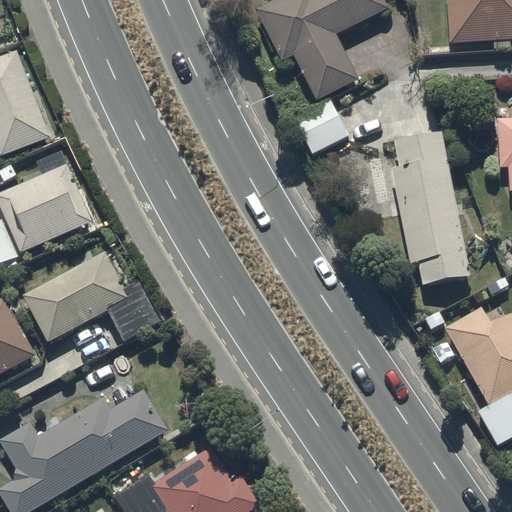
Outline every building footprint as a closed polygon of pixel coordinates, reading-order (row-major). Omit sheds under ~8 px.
[(282,70),(294,64),(316,108),(359,87),(337,42),(390,16),(381,0),(288,0),(255,16),(282,70)] [(511,0),(447,0),(450,52),(493,50),(494,56),(511,55),(511,46),(511,45),(511,0)] [(51,144),(16,58),(0,64),(0,158),(2,163),(51,144)] [(293,124),(312,161),(349,142),(331,106),(293,124)] [(511,124),(498,125),(499,175),(509,175),(510,200),(511,199),(511,124)] [(471,285),(443,140),(394,150),(399,175),(392,176),(410,272),(419,271),(424,294),(471,285)] [(38,170),(43,182),(0,200),(0,212),(6,226),(0,228),(0,272),(20,264),(19,261),(93,230),(68,171),(67,172),(62,160),(38,170)] [(104,259),(23,304),(49,351),(109,318),(125,348),(161,329),(138,289),(125,296),(104,259)] [(4,305),(0,307),(0,380),(34,362),(4,305)] [(482,315),(445,336),(489,413),(511,399),(511,321),(511,322),(492,333),(482,315)] [(0,494),(0,500),(7,511),(40,511),(169,437),(145,397),(112,416),(106,405),(39,444),(30,429),(0,447),(17,475),(15,486),(0,494)] [(259,511),(261,511),(242,482),(233,488),(211,454),(155,491),(149,481),(114,504),(119,511),(259,511)]
